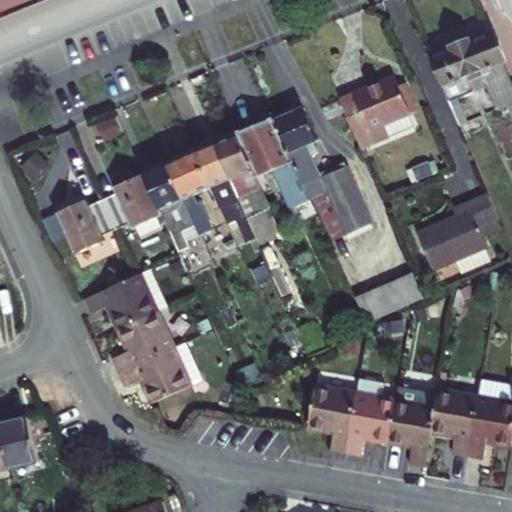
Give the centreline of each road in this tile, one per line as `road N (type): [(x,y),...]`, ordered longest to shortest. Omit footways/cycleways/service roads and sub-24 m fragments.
road 1 (residential): [(489,511),(213,463)]
road 2 (residential): [(70,346),(120,435),(149,450),(213,463)]
road 3 (residential): [(0,190),(70,346)]
road 4 (residential): [(0,50),(123,0)]
